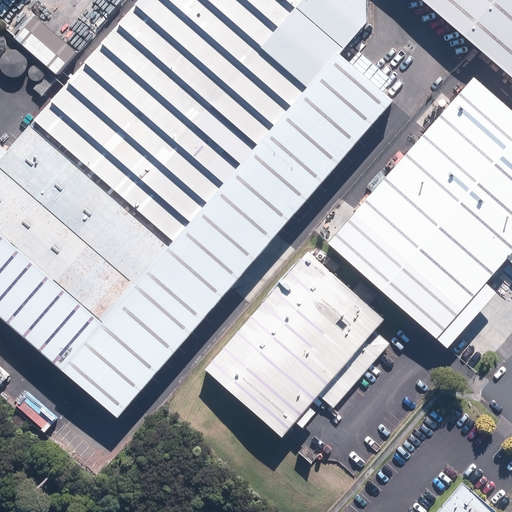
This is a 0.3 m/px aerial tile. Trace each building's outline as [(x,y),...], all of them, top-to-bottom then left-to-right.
[(0,318),(114,417),(396,97),(346,54),(380,16),(361,0),(147,0),(0,167),(0,318)] [(58,78),(56,75),(76,52),(33,16),(47,0),(0,0),(0,27),(38,60),(25,75),(36,85),(32,90),(41,97),(58,78)] [(75,0),(102,23),(122,0),(75,0)] [(511,0),(421,0),(511,78),(511,0)] [(29,66),(29,64),(28,61),(28,59),(27,56),(25,54),(23,53),(21,51),(19,50),(16,50),(14,50),(12,50),(9,51),(7,52),(5,53),(3,55),(2,57),(1,60),(0,62),(0,64),(0,67),(1,69),(2,72),(4,74),(6,75),(8,77),(10,78),(12,78),(15,78),(17,78),(20,77),(22,76),(24,75),(26,73),(27,71),(28,68),(29,66)] [(511,258),(511,107),(476,76),(356,213),(467,310),(511,258)] [(388,324),(309,255),(211,367),(290,436),(388,324)] [(494,511),(465,486),(441,511),(494,511)]
